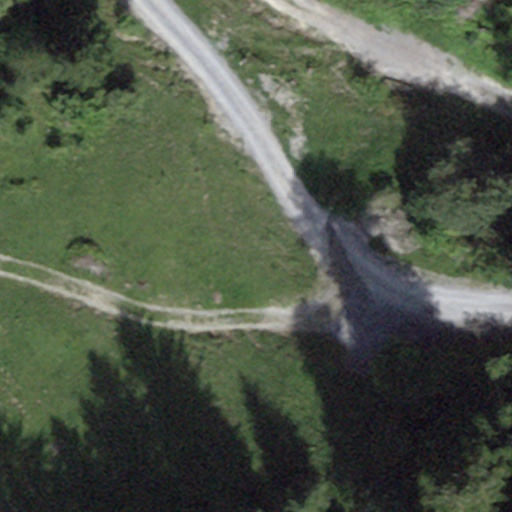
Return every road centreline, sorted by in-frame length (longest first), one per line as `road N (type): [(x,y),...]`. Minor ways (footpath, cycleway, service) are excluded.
road 1 (track): [(511,317),(465,321),(332,251),(151,0)]
road 2 (track): [(384,279),(314,310),(243,320),(161,314),(0,269)]
road 3 (track): [(327,0),(491,97),(511,101)]
